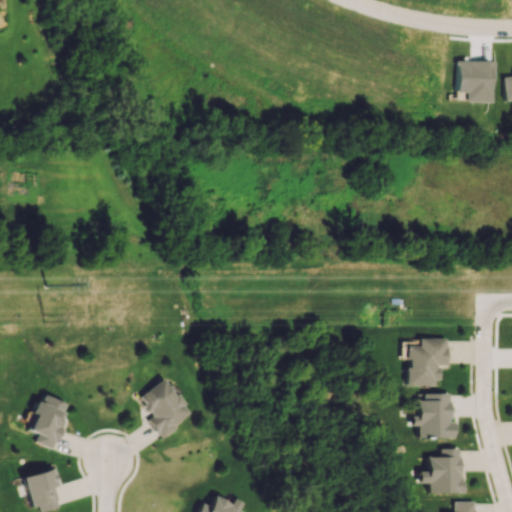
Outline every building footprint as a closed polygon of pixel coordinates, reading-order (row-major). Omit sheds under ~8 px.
[(511,69),(509,70),(510,75),(499,77),(501,101),(511,99),(511,69)] [(443,365),(443,338),(416,338),(416,346),(404,346),(404,384),(436,384),(436,365),(443,365)] [(187,415),(161,378),(135,396),(149,416),(144,420),(156,437),(187,415)] [(40,391),(63,403),(57,415),(65,419),(50,451),(30,441),(34,433),(22,427),(40,391)] [(450,438),(451,421),(446,421),(446,393),(420,393),(419,400),(414,399),(413,416),(408,415),(408,426),(414,426),(414,438),(450,438)] [(424,493),(458,492),(457,448),(436,448),(437,456),(424,456),(424,493)] [(26,508),(36,506),(37,511),(55,508),(47,470),(20,476),(26,508)] [(228,503),(211,495),(205,507),(196,502),(191,511),(238,511),(235,510),(238,502),(230,498),(228,503)] [(469,511),(470,501),(450,501),(449,511),(469,511)]
